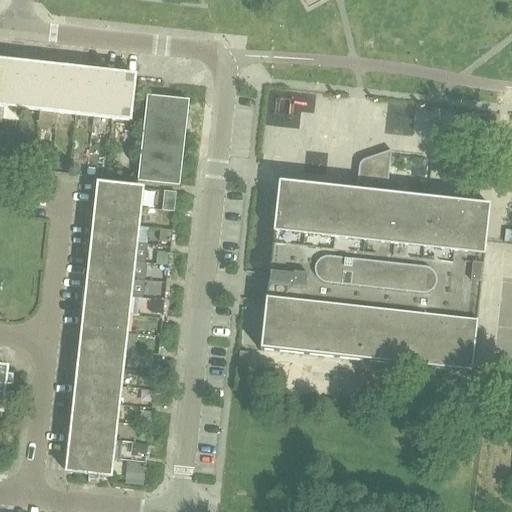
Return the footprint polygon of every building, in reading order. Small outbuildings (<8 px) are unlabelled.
[(0,63),(0,104),(4,105),(9,65),(0,63)] [(22,107),(26,67),(9,65),(4,105),(22,107)] [(22,107),(40,109),(45,69),(26,67),(22,107)] [(63,71),(45,69),(40,109),(58,111),(63,71)] [(63,71),(58,111),(76,113),(81,73),(63,71)] [(99,75),(81,73),(76,113),(94,115),(99,75)] [(117,77),(99,75),(94,115),(112,117),(117,77)] [(117,77),(112,117),(131,119),(135,79),(117,77)] [(147,97),(147,105),(138,182),(180,187),(182,168),(183,156),(189,101),(147,97)] [(387,196),(392,152),(391,152),(365,161),(363,162),(361,163),(360,165),(359,167),(359,168),(356,192),(279,184),(273,235),(274,235),(266,301),(261,352),(472,375),(477,324),(484,258),(485,258),(490,207),(387,196)] [(39,161),(38,171),(52,173),(53,162),(51,162),(39,161)] [(98,204),(138,208),(140,189),(100,185),(98,204)] [(173,212),(175,193),(163,192),(161,211),(173,212)] [(136,226),(138,208),(98,204),(96,222),(136,226)] [(136,226),(96,222),(94,240),(134,244),(136,226)] [(161,230),(160,242),(170,243),(171,231),(161,230)] [(132,262),(134,244),(94,240),(92,258),(132,262)] [(168,266),(169,254),(157,252),(156,265),(168,266)] [(130,279),(132,262),(92,258),(90,275),(130,279)] [(88,293),(128,298),(130,279),(90,275),(88,293)] [(126,316),(128,298),(88,293),(86,311),(126,316)] [(152,301),(151,314),(162,315),(163,302),(152,301)] [(125,333),(126,316),(86,311),(85,329),(125,333)] [(125,333),(85,329),(83,347),(123,351),(125,333)] [(121,369),(123,351),(83,347),(81,365),(121,369)] [(119,387),(121,369),(81,365),(79,383),(119,387)] [(236,390),(247,391),(249,370),(238,370),(236,390)] [(147,372),(146,381),(155,382),(156,373),(147,372)] [(119,387),(79,383),(77,401),(117,405),(119,387)] [(457,414),(467,416),(470,395),(459,394),(457,414)] [(115,423),(117,405),(77,401),(75,419),(115,423)] [(113,441),(115,423),(75,419),(73,436),(113,441)] [(113,441),(73,436),(71,454),(111,459),(113,441)] [(137,445),(136,458),(147,459),(149,446),(137,445)] [(109,478),(111,459),(71,454),(69,473),(109,478)] [(145,482),(146,466),(128,464),(126,480),(145,482)]
